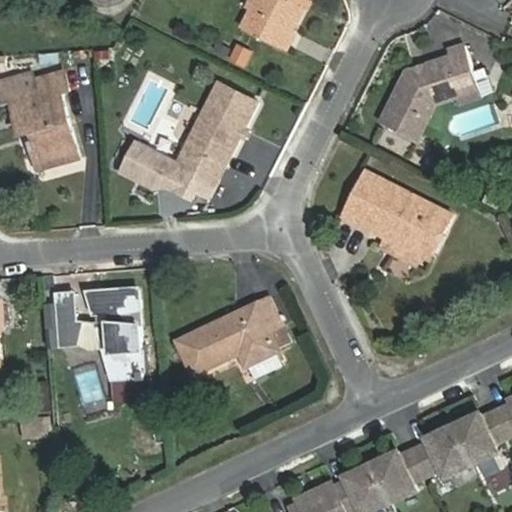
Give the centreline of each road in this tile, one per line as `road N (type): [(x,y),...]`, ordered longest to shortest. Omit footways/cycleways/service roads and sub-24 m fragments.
road 1 (residential): [(282,222),(244,235),(0,250)]
road 2 (residential): [(282,222),(384,0)]
road 3 (residential): [(376,404),(159,511)]
road 4 (residential): [(376,404),(282,222)]
road 5 (residential): [(511,340),(376,404)]
